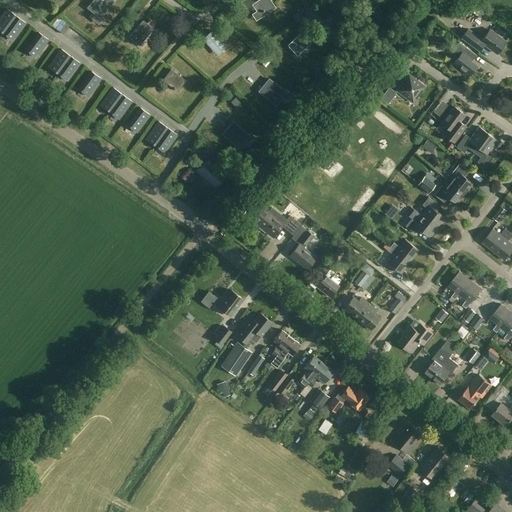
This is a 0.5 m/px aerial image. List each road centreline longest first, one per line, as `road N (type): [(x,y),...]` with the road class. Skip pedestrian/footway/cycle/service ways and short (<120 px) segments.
road 1 (residential): [(202,231),(433,0)]
road 2 (track): [(0,478),(202,231)]
road 3 (unclassified): [(202,231),(0,87)]
road 4 (unclassified): [(365,361),(202,231)]
road 5 (unclassified): [(495,466),(365,361)]
road 6 (residential): [(365,361),(462,241)]
